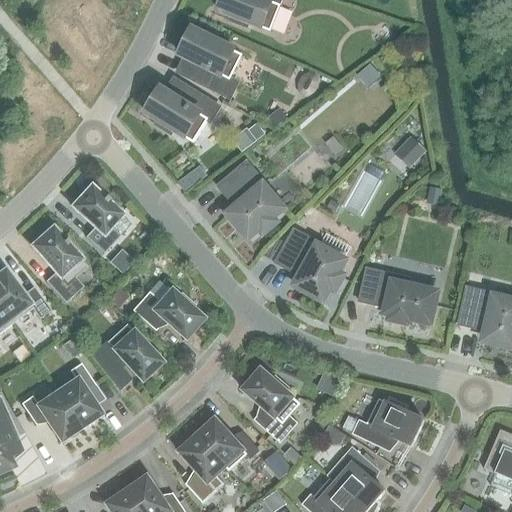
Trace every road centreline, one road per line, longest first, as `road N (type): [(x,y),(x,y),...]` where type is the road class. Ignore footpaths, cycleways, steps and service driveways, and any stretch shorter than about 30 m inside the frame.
road 1 (residential): [(252,318),(144,444),(31,511)]
road 2 (residential): [(96,127),(252,318)]
road 3 (residential): [(252,318),(301,349),(472,391)]
road 4 (residential): [(96,127),(163,0)]
road 5 (residential): [(0,223),(96,127)]
road 6 (residential): [(417,511),(472,391)]
